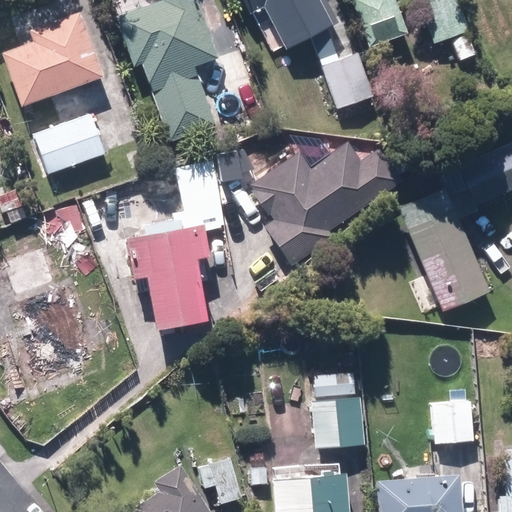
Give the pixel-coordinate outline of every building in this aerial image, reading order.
[(155,0),(125,11),(170,140),(216,124),(196,65),(220,57),(200,0),(155,0)] [(241,0),(248,12),(265,4),(286,47),(336,22),(324,0),(241,0)] [(359,0),(368,24),(373,22),(382,45),(412,34),(398,0),(421,0),(433,30),(464,18),(457,0),(359,0)] [(2,52),(23,104),(106,70),(81,7),(32,27),(36,38),(2,52)] [(354,53),(322,65),(339,108),(370,96),(354,53)] [(92,108),(34,131),(51,175),(109,152),(92,108)] [(293,261),(404,178),(379,144),(360,159),(346,140),(314,164),(302,148),(251,186),(275,218),(266,225),(293,261)] [(511,143),(460,166),(477,206),(511,190),(511,143)] [(443,187),(399,206),(444,309),(491,289),(462,220),(480,213),(477,206),(460,166),(458,161),(436,170),(443,187)] [(129,234),(138,286),(153,284),(160,325),(213,316),(202,255),(212,253),(207,220),(129,234)] [(102,360),(72,278),(57,283),(43,246),(2,261),(28,330),(18,334),(37,384),(102,360)] [(317,395),(313,396),(316,446),(366,442),(363,394),(356,394),(355,370),(315,372),(317,395)] [(472,399),(432,400),(434,440),(474,438),(472,399)] [(507,493),(500,493),(500,511),(511,511),(511,453),(505,454),(507,493)] [(233,455),(199,466),(205,485),(217,481),(223,500),(244,494),(233,455)] [(213,511),(182,463),(155,479),(162,489),(134,507),(137,511),(213,511)] [(350,511),(347,468),(273,474),(276,511),(350,511)] [(377,473),(378,511),(465,511),(466,511),(472,510),(471,470),(377,473)]
